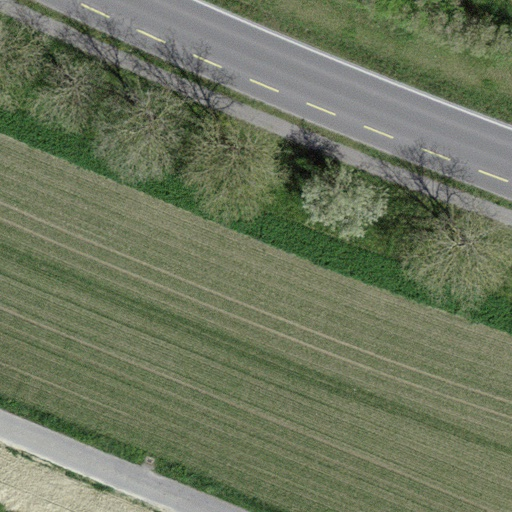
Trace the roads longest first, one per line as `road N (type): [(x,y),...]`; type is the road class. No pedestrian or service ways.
road 1 (primary): [(511,155),(134,0)]
road 2 (track): [(205,511),(0,428)]
